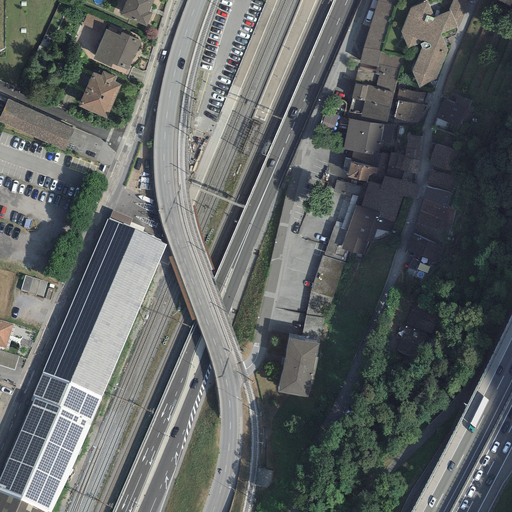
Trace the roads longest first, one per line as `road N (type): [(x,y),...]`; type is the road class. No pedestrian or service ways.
road 1 (primary): [(132,511),(346,0)]
road 2 (residential): [(293,511),(381,307),(418,202),(444,71),(474,0)]
road 3 (unclassified): [(226,382),(256,357),(306,140),(365,0)]
road 4 (tertiary): [(226,382),(163,178),(170,89),(197,0)]
road 5 (residential): [(0,450),(130,146)]
road 6 (motorway): [(511,359),(433,511)]
road 7 (residential): [(130,146),(178,0)]
road 8 (track): [(408,511),(451,440),(475,378)]
road 9 (residential): [(130,146),(0,87)]
road 10 (tertiary): [(212,511),(228,447),(226,382)]
